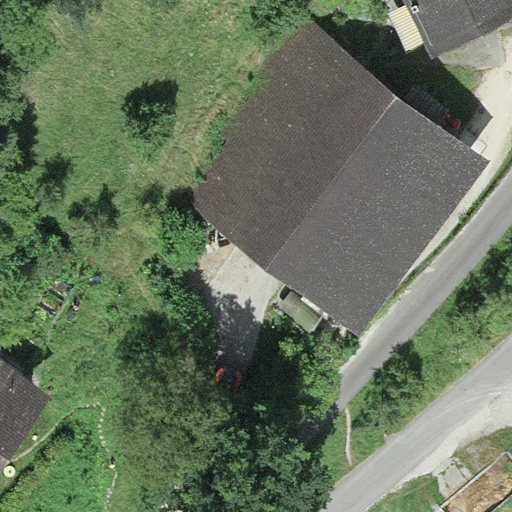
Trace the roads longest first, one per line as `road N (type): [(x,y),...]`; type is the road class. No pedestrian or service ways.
road 1 (residential): [(219,511),(419,302),(511,187)]
road 2 (residential): [(338,511),(511,360)]
